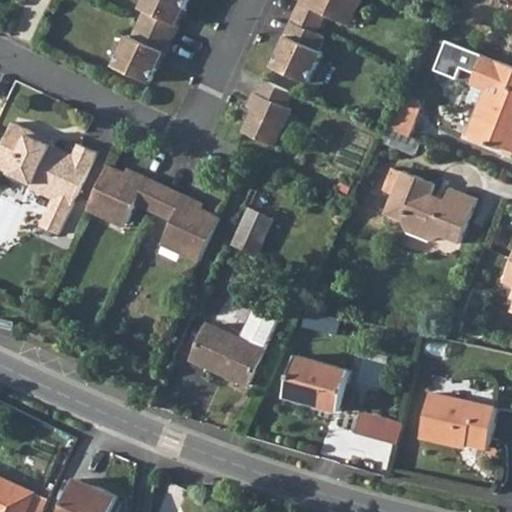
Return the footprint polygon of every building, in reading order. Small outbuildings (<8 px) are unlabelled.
[(116,66),(151,82),(165,53),(167,54),(180,24),(178,24),(189,0),(146,0),(142,8),(146,10),(134,37),(130,36),(116,66)] [(282,51),(275,66),(310,83),(325,52),(321,50),(327,37),(319,33),(328,15),(346,23),(355,5),(360,7),(363,0),(303,0),(294,21),(287,36),(289,37),(282,51)] [(511,66),(483,54),(476,72),(490,78),(485,89),(467,135),(499,148),(500,146),(511,150),(511,66)] [(471,84),(485,89),(490,78),(476,72),(471,84)] [(252,115),(244,131),(275,146),(293,109),(289,107),(295,93),(266,80),(259,93),(256,91),(249,106),(257,110),(255,116),(252,115)] [(421,112),(401,104),(397,113),(417,121),(421,112)] [(397,113),(391,127),(411,136),(417,121),(397,113)] [(32,130),(15,121),(0,152),(0,166),(11,172),(34,183),(32,187),(55,198),(53,202),(71,211),(99,151),(81,142),(75,154),(54,144),(31,133),(32,130)] [(411,136),(391,127),(383,142),(417,156),(423,140),(411,136)] [(31,133),(54,144),(55,140),(32,130),(31,133)] [(132,175),(109,165),(89,209),(108,217),(110,212),(129,221),(137,203),(174,220),(165,239),(184,247),(182,252),(201,261),(221,217),(199,206),(201,201),(134,170),(132,175)] [(392,166),(389,173),(400,178),(402,171),(392,166)] [(437,184),(402,171),(400,178),(389,173),(383,189),(393,193),(385,213),(403,220),(408,231),(432,240),(443,236),(461,243),(479,198),(451,187),(446,200),(439,203),(431,199),(433,195),(437,184)] [(9,177),(32,187),(34,183),(11,172),(9,177)] [(431,199),(439,203),(446,200),(433,195),(431,199)] [(71,211),(53,202),(42,225),(61,233),(71,211)] [(274,218),(250,207),(234,244),(258,254),(274,218)] [(195,359),(252,385),(282,318),(257,307),(243,338),(211,323),(195,359)] [(414,360),(419,340),(399,335),(395,355),(414,360)] [(342,410),(353,370),(297,355),(286,395),(342,410)] [(489,448),(499,407),(432,392),(422,436),(462,445),(463,442),(469,443),(489,448)] [(26,511),(36,492),(0,475),(0,511),(26,511)] [(112,511),(119,495),(78,478),(64,511),(112,511)] [(43,511),(50,498),(36,492),(26,511),(43,511)]
